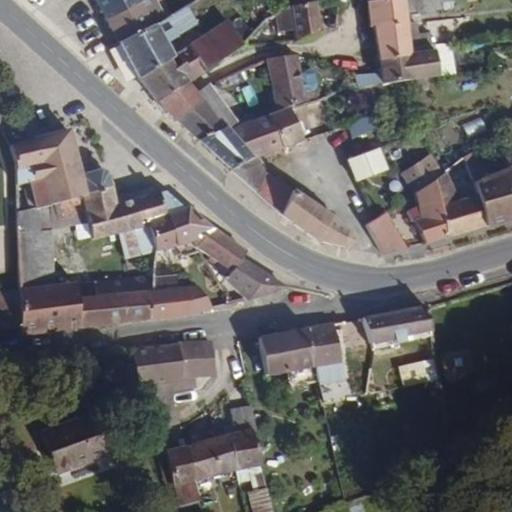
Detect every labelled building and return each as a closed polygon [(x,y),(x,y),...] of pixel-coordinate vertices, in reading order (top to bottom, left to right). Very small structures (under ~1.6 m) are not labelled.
[(113,0),(91,0),(97,9),(113,0)] [(141,6),(148,2),(147,0),(113,0),(97,9),(105,25),(141,6)] [(400,0),(364,0),(366,24),(371,24),(375,57),(406,54),(406,47),(403,20),(402,12),(400,0)] [(452,14),(450,0),(400,0),(403,20),(452,14)] [(316,29),(314,1),(287,4),(272,12),(275,30),(290,28),(290,39),(316,29)] [(163,43),(194,22),(184,4),(159,19),(158,20),(114,42),(126,65),(163,43)] [(147,18),(141,6),(105,25),(114,42),(158,20),(159,19),(155,14),(147,18)] [(200,70),(235,46),(238,43),(223,18),(186,44),(200,70)] [(429,44),(428,31),(415,33),(414,20),(403,20),(406,47),(429,44)] [(170,55),(163,43),(126,65),(133,79),(170,55)] [(200,70),(186,44),(170,55),(133,79),(149,97),(154,103),(185,81),(200,70)] [(301,96),(293,53),(262,57),(266,79),(271,108),(301,96)] [(425,77),(424,69),(408,71),(407,63),(406,54),(375,57),(377,71),(378,83),(425,77)] [(266,79),(262,57),(251,62),(254,80),(266,79)] [(424,69),(423,61),(407,63),(408,71),(424,69)] [(378,83),(377,71),(361,73),(348,77),(350,89),(363,85),(378,83)] [(162,112),(192,91),(188,86),(185,81),(154,103),(158,107),(162,112)] [(233,118),(205,82),(192,91),(219,126),(222,128),(233,118)] [(219,126),(192,91),(162,112),(194,140),(219,126)] [(298,139),(284,105),(264,113),(277,148),(298,139)] [(277,148),(264,113),(222,128),(219,126),(194,140),(227,170),(255,156),(277,148)] [(374,127),(370,115),(347,124),(351,135),(374,127)] [(78,174),(67,129),(7,144),(14,184),(27,181),(33,207),(38,206),(59,201),(110,187),(105,172),(101,169),(78,174)] [(392,165),(385,144),(376,148),(383,168),(392,165)] [(490,172),(478,145),(439,172),(430,178),(442,237),(482,225),(475,193),(445,202),(451,191),(450,185),(469,173),(472,180),(490,172)] [(376,148),(375,146),(344,158),(354,180),(383,168),(376,148)] [(439,172),(430,152),(403,166),(411,192),(430,178),(439,172)] [(254,193),(262,170),(255,156),(227,170),(254,193)] [(511,216),(511,183),(507,165),(490,172),(472,180),(475,193),(482,225),(511,216)] [(289,189),(262,170),(254,193),(278,214),(289,189)] [(442,237),(430,178),(411,192),(413,204),(416,215),(411,219),(422,242),(442,237)] [(114,202),(158,192),(152,185),(112,194),(114,202)] [(166,218),(158,192),(114,202),(112,194),(110,187),(59,201),(66,224),(86,220),(90,237),(118,231),(125,258),(135,256),(134,276),(152,274),(154,250),(147,224),(166,218)] [(345,228),(289,189),(278,214),(312,239),(347,246),(351,242),(345,228)] [(212,228),(187,206),(181,206),(164,190),(158,192),(166,218),(147,224),(154,250),(166,248),(183,244),(191,240),(212,228)] [(416,215),(413,204),(402,211),(406,222),(411,219),(416,215)] [(40,257),(38,206),(33,207),(15,211),(16,290),(50,286),(49,257),(40,257)] [(405,247),(382,211),(363,225),(378,253),(405,247)] [(244,251),(212,228),(191,240),(193,247),(230,269),(223,279),(247,298),(282,287),(239,258),(244,251)] [(164,276),(166,248),(154,250),(152,274),(152,277),(164,276)] [(148,321),(144,290),(150,291),(152,277),(152,274),(134,276),(93,281),(94,295),(74,297),(76,329),(148,321)] [(209,310),(207,301),(196,284),(176,287),(174,274),(164,276),(152,277),(150,291),(144,290),(148,321),(187,316),(209,310)] [(74,297),(73,283),(50,286),(16,290),(17,328),(17,336),(76,329),(74,297)] [(0,328),(17,328),(16,290),(0,289),(0,328)] [(428,337),(422,307),(360,319),(370,350),(428,337)] [(343,377),(332,324),(307,328),(314,367),(317,381),(317,383),(343,377)] [(314,367),(307,328),(257,337),(264,377),(287,372),(314,367)] [(212,374),(209,341),(175,343),(176,345),(128,351),(134,375),(145,412),(174,405),(171,390),(194,386),(193,377),(212,374)] [(436,380),(433,360),(396,367),(400,388),(436,380)] [(317,381),(314,367),(287,372),(290,386),(317,381)] [(179,423),(174,405),(145,412),(151,429),(179,423)] [(249,492),(253,511),(272,511),(261,465),(253,429),(257,428),(251,405),(232,409),(235,422),(225,424),(236,471),(239,482),(250,480),(253,491),(249,492)] [(103,456),(90,416),(38,433),(52,473),(103,456)] [(236,471),(225,424),(212,428),(214,439),(186,446),(194,481),(236,471)] [(186,446),(184,439),(163,444),(179,506),(199,501),(194,481),(186,446)]
